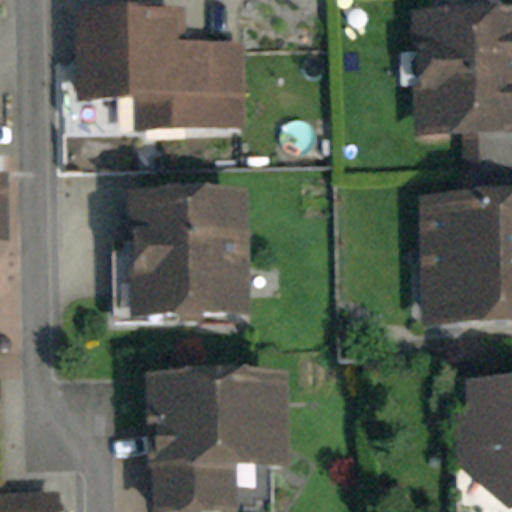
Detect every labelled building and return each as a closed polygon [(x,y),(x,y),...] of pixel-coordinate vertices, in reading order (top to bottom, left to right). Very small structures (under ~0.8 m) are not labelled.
[(250,34),(188,36),(186,0),(89,0),(93,77),(96,131),(192,126),(192,124),(254,122),(250,34)] [(511,31),(424,35),(428,138),(511,135),(511,31)] [(238,212),(131,216),(135,330),(242,327),(238,212)] [(511,218),(425,222),(429,335),(511,331),(511,218)] [(267,397),(165,400),(167,511),(225,511),(224,474),(269,473),(267,397)] [(511,511),(511,405),(476,405),(475,511),(511,511)]
